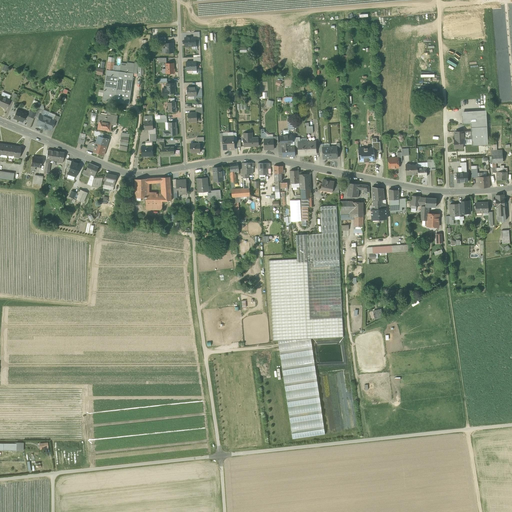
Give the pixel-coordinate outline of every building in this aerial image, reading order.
[(196,40),(195,37),(193,37),(185,38),(185,46),(192,46),(196,46),(196,40)] [(165,44),(165,49),(165,53),(174,53),(174,49),(173,49),(173,47),(172,43),(165,44)] [(186,70),(193,70),(196,70),(196,62),(196,61),(193,61),(186,62),(186,70)] [(137,73),(138,68),(135,68),(135,63),(129,62),(129,63),(119,62),(119,66),(118,71),(133,73),(137,73)] [(166,73),(174,73),(174,69),(174,67),(173,67),(173,63),(166,63),(166,69),(166,73)] [(129,103),(133,73),(118,71),(113,70),(107,69),(105,85),(118,86),(116,102),(129,103)] [(167,83),(167,88),(167,93),(175,93),(175,89),(174,89),(174,87),(174,83),(167,83)] [(103,100),(116,102),(118,86),(105,85),(104,90),(103,96),(103,100)] [(187,88),(187,96),(188,96),(194,95),(197,95),(196,87),(195,87),(195,88),(192,88),(192,87),(187,88)] [(0,105),(6,108),(9,100),(9,99),(1,96),(0,95),(0,105)] [(168,109),(168,112),(176,112),(176,111),(177,111),(177,108),(176,108),(175,102),(170,102),(168,102),(168,109)] [(38,108),(36,113),(35,116),(38,118),(40,114),(41,115),(43,110),(38,108)] [(14,117),(23,121),(26,113),(17,109),(14,117)] [(34,118),(35,116),(36,113),(30,110),(27,116),(34,118)] [(189,113),(189,121),(197,121),(197,116),(197,113),(189,113)] [(42,129),(47,117),(41,115),(40,114),(38,118),(35,124),(39,126),(40,128),(42,129)] [(470,124),(471,127),(487,126),(486,114),(462,116),(462,124),(470,124)] [(117,116),(116,116),(111,115),(110,117),(107,116),(106,116),(106,118),(101,117),(102,115),(100,115),(98,121),(100,121),(98,128),(110,130),(111,121),(116,122),(117,116)] [(54,120),(53,120),(47,117),(42,129),(45,130),(46,129),(50,130),(53,124),(54,120)] [(163,131),(163,136),(177,135),(177,128),(176,128),(176,122),(168,122),(169,131),(165,131),(163,131)] [(488,145),(487,126),(471,127),(471,132),(471,139),(472,146),(487,145),(488,145)] [(455,132),(455,140),(463,139),(464,139),(464,132),(464,131),(455,132)] [(244,133),(245,145),(258,145),(258,137),(252,138),(252,133),(244,133)] [(98,136),(96,143),(107,147),(108,139),(104,137),(98,135),(98,136)] [(281,136),(281,145),(289,145),(289,142),(292,142),(292,135),(290,136),(289,135),(283,135),(282,136),(281,136)] [(264,139),(264,149),(274,148),(274,143),(273,138),(265,139),(264,139)] [(373,148),(373,151),(380,151),(380,142),(377,142),(377,139),(372,139),(372,148),(373,148)] [(463,148),(463,139),(455,140),(454,140),(454,148),(460,148),(459,147),(463,147),(463,148)] [(96,143),(93,142),(92,147),(94,148),(93,150),(104,154),(107,147),(96,143)] [(299,155),(307,154),(307,142),(300,142),(298,143),(298,148),(299,155)] [(315,142),(307,142),(307,154),(316,154),(315,142)] [(159,144),(160,156),(168,155),(174,154),(173,146),(164,147),(164,143),(159,143),(159,144)] [(190,144),(190,152),(201,152),(200,143),(190,144)] [(0,153),(7,154),(9,145),(0,144),(0,154),(0,153)] [(20,147),(9,145),(7,154),(14,155),(14,156),(18,157),(18,158),(19,158),(21,146),(20,146),(20,147)] [(153,146),(146,146),(142,146),(142,156),(153,155),(153,146)] [(282,147),(282,156),(295,156),(295,146),(289,146),(282,147)] [(364,160),(364,162),(369,161),(369,160),(373,160),(373,151),(373,148),(372,148),(359,149),(359,160),(364,160)] [(46,163),(49,163),(49,160),(63,162),(64,152),(48,150),(46,159),(45,163),(46,163)] [(491,154),(492,162),(496,162),(503,161),(502,154),(491,154)] [(31,169),(34,170),(35,166),(40,167),(42,158),(32,157),(31,166),(31,169)] [(388,158),(389,168),(398,167),(398,162),(398,158),(397,158),(388,158)] [(75,177),(80,164),(72,161),(71,161),(69,169),(67,174),(68,174),(75,177)] [(43,176),(60,179),(61,174),(49,172),(50,163),(49,163),(46,163),(45,168),(43,176)] [(92,173),(95,175),(98,167),(90,163),(86,171),(92,173)] [(258,163),(259,175),(268,174),(268,173),(268,166),(270,166),(270,163),(258,163)] [(406,174),(418,174),(418,167),(417,165),(410,165),(410,164),(405,164),(406,174)] [(274,166),(274,174),(282,173),(285,173),(285,170),(283,170),(283,166),(274,166)] [(213,167),(214,182),(222,181),(221,167),(213,167)] [(426,167),(418,167),(418,174),(418,177),(422,176),(426,176),(427,176),(427,171),(426,167)] [(290,171),(291,184),(294,184),(297,183),(299,183),(298,170),(290,171)] [(0,178),(13,180),(14,173),(0,171),(0,178)] [(467,172),(462,172),(456,173),(457,182),(468,182),(467,172)] [(108,173),(106,180),(115,183),(117,176),(108,173)] [(282,180),(282,173),(274,174),(275,181),(275,184),(279,184),(279,181),(282,180)] [(299,175),(300,189),(310,189),(310,174),(299,175)] [(33,183),(42,184),(43,176),(34,175),(33,183)] [(479,177),(480,188),(490,187),(489,179),(487,179),(487,176),(482,177),(479,177)] [(161,181),(163,193),(171,193),(170,177),(161,177),(156,178),(156,182),(161,181)] [(95,186),(98,186),(101,186),(103,178),(94,178),(92,186),(95,186)] [(135,180),(135,197),(137,197),(141,197),(144,196),(147,196),(148,196),(148,193),(147,182),(152,182),(152,178),(135,180)] [(197,179),(198,192),(205,192),(208,191),(207,178),(197,179)] [(179,188),(179,194),(186,194),(185,180),(176,181),(176,186),(176,188),(179,188)] [(325,189),(333,190),(334,183),(334,182),(329,181),(329,182),(322,180),(321,189),(325,190),(325,189)] [(357,198),(359,189),(359,184),(348,182),(347,195),(352,196),(352,198),(357,198)] [(373,187),(373,200),(381,200),(384,200),(384,198),(383,189),(373,187)] [(240,189),(239,189),(240,196),(249,196),(249,188),(244,188),(240,189)] [(300,189),(301,198),(311,198),(310,189),(300,189)] [(76,200),(83,202),(87,193),(81,190),(76,200)] [(220,190),(211,191),(211,192),(212,200),(221,199),(220,190)] [(389,190),(390,204),(403,204),(406,203),(406,201),(406,199),(398,199),(398,190),(389,190)] [(172,200),(171,193),(163,193),(163,194),(148,193),(148,196),(147,196),(147,201),(147,204),(163,203),(162,200),(172,200)] [(421,206),(425,206),(425,198),(420,197),(417,197),(417,196),(412,196),(411,201),(411,208),(416,209),(416,206),(421,206)] [(425,197),(425,198),(425,206),(428,207),(436,207),(436,198),(425,197)] [(311,207),(311,198),(301,198),(301,207),(308,207),(311,207)] [(504,198),(496,198),(496,199),(496,206),(496,207),(505,207),(505,206),(504,198)] [(373,200),(373,209),(378,209),(386,208),(386,206),(384,206),(384,205),(382,205),(381,200),(373,200)] [(462,204),(462,213),(463,213),(467,213),(467,211),(470,211),(469,201),(462,202),(462,204)] [(340,214),(350,215),(349,202),(339,202),(340,214)] [(363,202),(349,202),(350,215),(350,217),(354,217),(363,217),(363,202)] [(476,204),(477,214),(489,212),(488,203),(476,204)] [(450,204),(450,216),(455,216),(459,216),(459,204),(450,204)] [(322,234),(306,234),(310,319),(342,317),(339,260),(336,206),(320,207),(322,234)] [(505,215),(505,207),(496,207),(497,215),(505,215)] [(386,208),(378,209),(379,219),(387,218),(386,208)] [(372,220),(379,219),(378,209),(373,209),(371,209),(372,220)] [(427,220),(427,224),(427,226),(430,226),(430,225),(438,225),(439,215),(438,214),(433,214),(430,217),(428,217),(427,220)] [(505,215),(497,215),(497,220),(503,223),(505,220),(505,215)] [(287,224),(291,224),(291,216),(283,217),(283,222),(287,221),(287,224)] [(363,226),(363,217),(354,217),(354,226),(363,226)] [(343,337),(342,317),(310,319),(306,234),(296,235),(297,259),(269,260),(273,341),(278,340),(310,339),(343,337)] [(367,248),(367,253),(392,252),(408,251),(408,245),(392,246),(389,246),(367,248)] [(310,339),(278,340),(293,439),(325,434),(310,339)]
